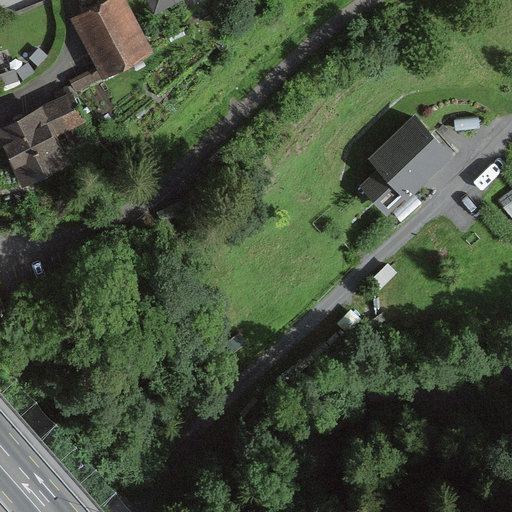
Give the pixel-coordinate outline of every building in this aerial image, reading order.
[(163,50),(136,0),(113,0),(81,17),(113,77),(163,50)] [(157,0),(164,10),(182,0),(157,0)] [(93,121),(78,90),(0,127),(29,187),(77,164),(64,135),(93,121)] [(372,151),(383,163),(364,181),(386,203),(447,143),(415,110),(372,151)] [(511,184),(499,195),(511,209),(511,184)]
